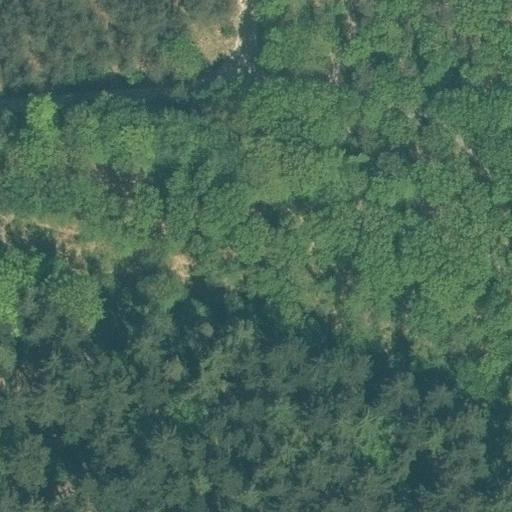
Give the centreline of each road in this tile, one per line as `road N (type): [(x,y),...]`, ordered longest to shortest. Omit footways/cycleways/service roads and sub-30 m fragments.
road 1 (track): [(241,88),(385,110),(494,154)]
road 2 (track): [(241,88),(0,109)]
